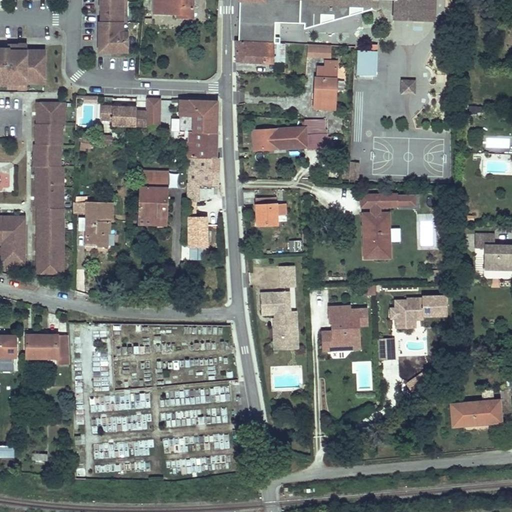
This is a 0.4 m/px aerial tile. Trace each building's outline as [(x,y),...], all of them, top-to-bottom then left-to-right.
[(123,13),(127,9),(126,0),(100,0),(101,10),(102,10),(104,10),(104,23),(102,23),(100,23),(100,40),(103,44),(100,47),(100,51),(103,51),(104,51),(107,48),(111,52),(128,52),(128,31),(118,31),(118,22),(123,22),(123,13)] [(194,18),(194,0),(154,0),(154,13),(178,14),(183,14),(183,16),(183,17),(194,18)] [(240,0),(239,21),(275,22),(299,23),(300,0),(240,0)] [(414,3),(414,0),(300,0),(299,23),(305,23),(304,29),(321,24),(321,15),(333,15),(333,21),(350,16),(350,7),(362,7),(362,12),(372,9),(372,7),(378,8),(378,0),(396,0),(396,8),(397,8),(397,16),(399,15),(399,18),(401,17),(406,15),(409,12),(411,10),(414,6),(414,3)] [(434,20),(434,0),(414,0),(414,3),(414,6),(412,8),(411,10),(409,12),(406,15),(402,17),(401,17),(399,18),(399,15),(397,16),(397,8),(396,8),(395,19),(434,20)] [(275,22),(239,21),(239,41),(272,43),(272,37),(275,37),(275,22)] [(274,62),(275,44),(275,43),(272,43),(239,41),(236,41),(237,62),(255,63),(255,62),(274,63),(274,62)] [(285,63),(286,43),(280,43),(275,43),(275,44),(274,62),(285,63)] [(324,57),(325,45),(308,44),(307,56),(324,57)] [(0,79),(0,84),(10,84),(10,88),(20,88),(20,86),(20,83),(27,83),(38,83),(38,76),(46,77),(47,51),(21,50),(21,45),(11,45),(11,49),(0,48),(0,79)] [(376,76),(377,51),(358,50),(357,75),(376,76)] [(335,109),(336,77),(337,62),(326,61),(326,68),(318,68),(317,76),(316,76),(315,108),(335,109)] [(415,94),(416,80),(402,80),(401,94),(415,94)] [(159,124),(160,99),(147,99),(146,111),(146,124),(159,124)] [(217,133),(217,101),(180,100),(179,121),(185,121),(184,140),(188,141),(188,132),(217,133)] [(59,199),(59,175),(63,175),(63,166),(60,166),(52,166),(52,159),(54,159),(61,153),(61,144),(56,144),(56,133),(61,133),(63,133),(63,124),(65,124),(65,114),(61,114),(61,103),(52,103),(37,103),(37,112),(40,112),(40,124),(37,123),(37,124),(36,141),(39,141),(39,144),(38,144),(38,149),(35,149),(35,166),(36,166),(39,166),(39,178),(36,178),(36,196),(39,196),(39,208),(38,208),(38,225),(41,225),(41,229),(41,233),(37,233),(37,251),(41,251),(41,255),(37,255),(37,272),(55,273),(55,266),(57,266),(63,259),(63,250),(55,250),(55,243),(57,243),(63,237),(64,229),(59,229),(60,218),(64,218),(64,208),(63,208),(63,199),(59,199)] [(146,124),(146,111),(136,111),(137,107),(101,106),(101,120),(112,120),(112,125),(146,126),(146,124)] [(319,130),(319,120),(305,120),(306,128),(306,135),(327,136),(327,135),(327,130),(326,130),(319,130)] [(306,135),(306,128),(278,129),(253,131),(254,150),(279,148),(279,149),(307,147),(306,135)] [(190,202),(199,202),(199,184),(218,185),(219,158),(216,158),(217,133),(188,132),(188,141),(188,157),(189,157),(189,202),(190,202)] [(100,140),(100,145),(113,144),(112,136),(100,135),(100,140)] [(328,146),(328,137),(327,136),(306,135),(307,147),(328,146)] [(95,140),(81,138),(80,146),(87,147),(94,148),(94,145),(95,140)] [(60,166),(61,153),(54,159),(52,159),(52,166),(60,166)] [(358,180),(359,162),(351,162),(350,180),(358,180)] [(169,172),(140,171),(138,214),(152,214),(152,219),(168,220),(169,172)] [(344,208),(344,187),(314,187),(314,196),(322,196),(322,208),(344,208)] [(365,249),(365,257),(375,257),(375,258),(390,258),(389,213),(380,213),(380,207),(398,207),(398,209),(416,209),(416,196),(398,196),(398,194),(361,195),(362,203),(363,203),(363,207),(371,207),(371,213),(363,214),(364,249),(365,249)] [(76,213),(87,214),(87,246),(107,247),(107,233),(107,221),(111,221),(112,221),(112,202),(87,201),(87,197),(76,197),(76,213)] [(277,224),(277,204),(276,197),(256,198),(258,225),(277,224)] [(199,202),(190,202),(190,213),(196,213),(199,202)] [(168,225),(168,220),(152,219),(152,214),(138,214),(138,224),(168,225)] [(0,243),(3,244),(3,265),(13,265),(16,261),(25,261),(25,247),(22,247),(23,234),(25,234),(25,220),(17,220),(14,216),(3,216),(3,219),(0,218),(0,243)] [(207,245),(207,219),(196,219),(190,219),(189,219),(189,245),(207,245)] [(511,269),(511,245),(495,245),(495,234),(476,234),(475,248),(485,248),(485,269),(511,269)] [(63,250),(63,237),(57,243),(55,243),(55,250),(63,250)] [(485,258),(485,248),(475,248),(475,258),(485,258)] [(63,273),(63,259),(57,266),(55,266),(55,273),(63,273)] [(295,287),(294,266),(280,266),(281,288),(295,287)] [(447,279),(447,271),(430,271),(430,279),(447,279)] [(375,295),(375,286),(361,287),(362,296),(375,295)] [(298,342),(296,312),(291,312),(290,292),(262,293),(263,314),(275,314),(275,318),(276,339),(283,339),(287,342),(298,342)] [(407,301),(396,301),(396,309),(396,318),(396,328),(408,328),(408,316),(423,315),(423,316),(447,315),(446,296),(422,297),(422,299),(407,299),(407,301)] [(360,335),(359,325),(368,324),(367,309),(350,310),(350,306),(329,307),(330,323),(332,323),(336,323),(337,331),(323,332),(323,350),(348,349),(348,343),(352,338),(352,336),(360,335)] [(415,328),(415,319),(423,319),(423,316),(423,315),(408,316),(408,328),(415,328)] [(16,357),(17,335),(0,335),(0,357),(7,357),(16,357)] [(70,364),(68,335),(26,335),(27,358),(57,358),(58,364),(70,364)] [(360,348),(360,335),(352,336),(352,338),(348,343),(348,349),(360,348)] [(391,347),(391,338),(379,339),(379,348),(391,347)] [(395,359),(394,338),(391,338),(391,347),(379,348),(380,360),(395,359)] [(283,339),(276,339),(277,350),(298,349),(298,342),(287,342),(283,339)] [(16,373),(16,357),(7,357),(8,373),(16,373)] [(431,382),(423,372),(417,377),(424,387),(431,382)] [(424,387),(417,377),(407,384),(414,394),(424,387)] [(493,401),(492,389),(482,390),(483,402),(493,401)] [(502,422),(500,400),(493,401),(483,402),(451,404),(453,427),(502,422)] [(46,466),(47,461),(47,455),(33,454),(33,459),(33,460),(33,465),(46,466)]
